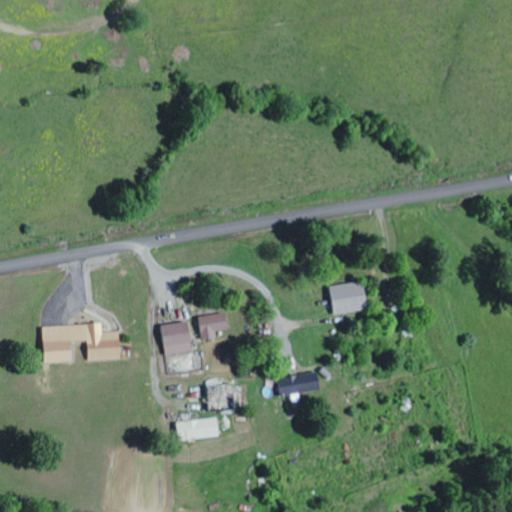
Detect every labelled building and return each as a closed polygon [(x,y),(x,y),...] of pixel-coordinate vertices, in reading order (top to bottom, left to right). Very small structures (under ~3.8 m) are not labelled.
[(327,287),(332,315),(364,310),(359,282),(327,287)] [(195,317),(199,341),(214,339),(213,332),(228,330),(225,312),(195,317)] [(159,327),(164,356),(189,352),(185,323),(159,327)] [(44,363),(42,329),(99,326),(100,335),(118,334),(120,359),(86,361),(85,342),(71,343),(72,361),(44,363)] [(276,379),(279,397),(316,391),(314,373),(276,379)] [(206,387),(206,412),(232,412),(231,387),(206,387)] [(173,424),(176,443),(215,439),(213,419),(173,424)]
